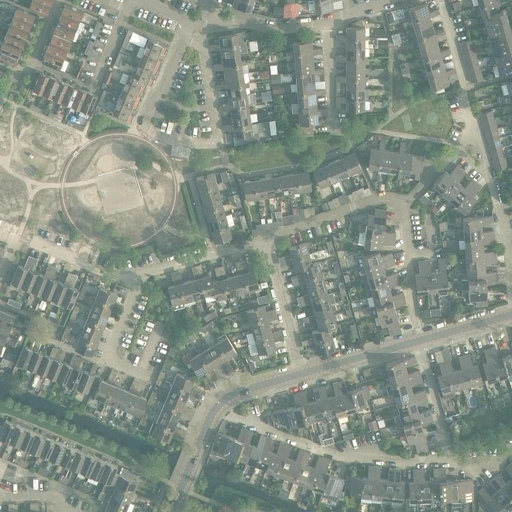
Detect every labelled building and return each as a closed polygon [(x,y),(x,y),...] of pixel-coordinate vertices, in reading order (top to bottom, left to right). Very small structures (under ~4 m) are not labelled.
[(49,7),(32,0),(30,0),(27,8),(45,16),(49,7)] [(253,0),(233,0),(232,6),(250,10),(252,2),(256,3),(256,1),(253,0)] [(331,0),(315,0),(310,1),(310,3),(314,2),(315,11),(333,9),(332,0),(331,0)] [(456,1),(452,2),(454,12),(462,10),(459,0),(456,1)] [(482,16),(483,15),(499,11),(499,10),(497,3),(497,0),(479,5),(482,16)] [(295,3),(286,5),(287,17),(296,16),(295,3)] [(429,14),(429,16),(434,15),(433,10),(428,11),(426,3),(403,10),(405,18),(407,18),(408,20),(429,14)] [(60,14),(79,21),(83,11),(65,4),(60,14)] [(275,6),(274,14),(282,15),(282,7),(275,6)] [(13,16),(30,24),(34,15),(16,7),(13,16)] [(483,15),(486,25),(508,19),(505,9),(499,10),(499,11),(483,15)] [(60,14),(56,23),(75,31),(79,21),(60,14)] [(429,14),(408,20),(408,22),(412,21),(414,28),(432,24),(429,16),(429,14)] [(9,24),(27,32),(30,24),(13,16),(9,24)] [(508,19),(486,25),(489,35),(511,29),(508,19)] [(56,23),(53,32),(71,40),(75,31),(56,23)] [(27,32),(9,24),(6,33),(23,40),(27,32)] [(432,24),(414,28),(417,36),(413,37),(413,39),(434,33),(435,36),(440,34),(438,30),(434,31),(432,24)] [(346,38),(368,38),(368,36),(364,36),(364,27),(346,27),(346,35),(346,38)] [(511,33),(511,29),(489,35),(491,45),(511,39),(511,33)] [(53,32),(49,42),(67,49),(71,40),(53,32)] [(220,46),(241,42),(241,40),(237,41),(236,32),(218,35),(219,43),(220,46)] [(2,41),(20,49),(23,40),(6,33),(2,41)] [(434,33),(413,39),(414,41),(418,40),(420,48),(437,43),(435,36),(434,33)] [(346,48),(364,48),(364,40),(368,40),(368,38),(346,38),(346,35),(341,35),(341,40),(346,40),(346,48)] [(143,47),(164,56),(166,52),(164,51),(166,45),(148,38),(145,46),(143,46),(143,47)] [(511,39),(491,45),(494,55),(511,49),(511,39)] [(312,51),(312,53),(317,53),(316,48),(312,49),(311,40),(293,41),(294,50),(290,51),(290,52),(312,51)] [(471,40),(460,43),(461,49),(473,45),(471,40)] [(0,46),(0,49),(19,58),(20,54),(18,53),(20,49),(2,41),(0,46)] [(47,46),(45,51),(63,59),(67,49),(49,42),(47,46)] [(221,56),(239,53),(238,45),(241,44),(241,42),(220,46),(219,43),(214,44),(215,49),(220,48),(221,56)] [(437,43),(420,48),(422,56),(418,57),(419,59),(440,53),(441,55),(445,54),(444,49),(439,51),(437,43)] [(473,45),(461,49),(463,54),(474,51),(473,45)] [(140,57),(158,65),(160,60),(162,61),(164,56),(143,47),(142,48),(144,49),(140,57)] [(346,58),(368,58),(368,56),(364,56),(364,48),(346,48),(346,56),(346,58)] [(19,58),(0,49),(0,60),(13,66),(15,61),(17,62),(19,58)] [(497,64),(511,60),(511,49),(494,55),(497,64)] [(45,51),(43,56),(41,61),(59,69),(63,59),(45,51)] [(312,51),(290,52),(290,55),(294,55),(295,62),(313,61),(312,53),(312,51)] [(476,57),(474,51),(463,54),(465,60),(476,57)] [(223,66),(245,62),(244,60),(240,61),(239,53),(221,56),(223,63),(223,66)] [(440,53),(419,59),(419,61),(423,60),(425,68),(443,63),(441,55),(440,53)] [(346,68),(364,68),(364,60),(368,60),(368,58),(346,58),(346,56),(341,56),(341,61),(346,61),(346,68)] [(135,66),(157,75),(159,70),(156,69),(158,65),(140,57),(137,65),(135,64),(135,66)] [(478,62),(476,57),(465,60),(466,66),(478,62)] [(511,60),(497,64),(500,75),(511,71),(511,60)] [(313,61),(295,62),(295,71),(291,71),(292,73),(313,71),(314,74),(318,73),(318,68),(313,68),(313,61)] [(225,76),(242,73),(241,65),(245,64),(245,62),(223,66),(223,63),(218,64),(219,69),(223,68),(225,76)] [(478,62),(466,66),(468,71),(479,68),(478,62)] [(443,63),(425,68),(428,76),(424,77),(424,79),(446,73),(446,75),(451,74),(450,69),(445,70),(443,63)] [(157,75),(135,66),(134,67),(136,68),(133,75),(132,76),(146,82),(150,84),(152,79),(155,80),(157,75)] [(346,79),(368,79),(368,77),(364,77),(364,68),(346,68),(346,76),(346,79)] [(481,74),(479,68),(468,71),(469,77),(481,74)] [(42,94),(49,76),(39,71),(32,90),(42,94)] [(313,71),(292,73),(292,75),(295,75),(296,83),(314,81),(314,74),(313,71)] [(128,73),(124,84),(144,92),(146,87),(144,86),(146,82),(132,76),(133,75),(128,73)] [(226,86),(248,83),(248,81),(244,82),(242,73),(225,76),(226,84),(226,86)] [(446,73),(424,79),(425,81),(429,80),(431,88),(448,83),(446,75),(446,73)] [(482,79),(481,74),(469,77),(471,82),(482,79)] [(49,76),(42,94),(51,98),(59,79),(49,76)] [(110,78),(105,76),(103,82),(112,86),(114,80),(110,78)] [(346,89),(364,89),(364,80),(368,80),(368,79),(346,79),(346,76),(341,76),(341,81),(346,81),(346,89)] [(59,79),(51,98),(61,102),(68,83),(59,79)] [(314,81),(296,83),(297,91),(293,91),(293,93),(315,91),(315,94),(320,94),(319,88),(315,89),(314,81)] [(68,83),(61,102),(70,105),(77,87),(68,83)] [(228,96),(246,94),(245,88),(249,88),(248,83),(226,86),(226,84),(221,85),(222,90),(227,89),(228,96)] [(120,93),(138,100),(140,96),(142,97),(144,92),(124,84),(120,93)] [(77,87),(70,105),(80,109),(87,91),(77,87)] [(346,99),(368,99),(368,97),(364,97),(364,89),(346,89),(346,97),(346,99)] [(87,91),(80,109),(90,114),(97,95),(87,91)] [(315,91),(293,93),(293,95),(297,95),(298,103),(316,102),(315,94),(315,91)] [(114,102),(136,111),(138,106),(136,105),(138,100),(120,93),(117,101),(115,101),(114,102)] [(230,107),(251,103),(251,101),(247,102),(246,94),(228,96),(229,104),(230,107)] [(341,97),(341,101),(346,101),(346,110),(364,110),(364,101),(368,101),(368,99),(346,99),(346,97),(341,97)] [(136,111),(114,102),(114,103),(115,104),(112,113),(130,120),(132,115),(134,116),(136,111)] [(316,102),(298,103),(298,111),(295,112),(295,114),(316,112),(316,115),(321,114),(321,109),(316,109),(316,102)] [(230,109),(231,117),(249,114),(254,113),(254,111),(249,112),(248,106),(252,105),(251,103),(230,107),(229,104),(225,105),(225,110),(230,109)] [(480,113),(480,114),(481,119),(493,116),(491,110),(480,113)] [(316,112),(295,114),(295,116),(299,115),(299,123),(296,124),(297,131),(313,130),(312,123),(317,123),(316,115),(316,112)] [(233,127),(255,123),(254,121),(250,122),(249,114),(231,117),(233,124),(233,127)] [(495,122),(493,116),(481,119),(483,125),(495,122)] [(496,127),(495,122),(483,125),(485,130),(496,127)] [(233,127),(233,124),(228,125),(229,130),(234,129),(235,137),(252,135),(251,126),(255,125),(255,123),(233,127)] [(498,128),(501,135),(508,132),(505,125),(498,128)] [(498,133),(496,127),(485,130),(486,136),(498,133)] [(499,139),(498,133),(486,136),(488,142),(499,139)] [(499,139),(488,142),(489,148),(501,144),(499,139)] [(502,150),(501,144),(489,148),(491,153),(502,150)] [(368,166),(378,168),(381,150),(384,150),(384,147),(379,146),(379,149),(370,148),(370,154),(362,153),(360,154),(360,153),(359,153),(365,167),(366,167),(368,166)] [(391,151),(389,169),(399,171),(401,153),(404,153),(404,150),(399,149),(399,153),(391,151)] [(378,168),(389,169),(391,151),(384,150),(381,150),(378,168)] [(504,156),(502,150),(491,153),(492,159),(504,156)] [(343,157),(350,174),(357,171),(358,173),(361,171),(361,169),(354,153),(343,157)] [(401,153),(399,171),(409,172),(410,166),(411,160),(423,162),(424,156),(404,153),(401,153)] [(504,156),(492,159),(494,165),(506,161),(504,156)] [(344,177),(350,174),(343,157),(333,161),(341,180),(345,178),(344,177)] [(323,166),(331,182),(337,179),(338,181),(341,180),(333,161),(323,166)] [(494,165),(496,170),(507,167),(506,161),(494,165)] [(433,184),(441,191),(461,169),(457,165),(449,173),(445,170),(433,184)] [(331,182),(323,166),(313,170),(320,187),(321,189),(325,187),(324,185),(331,182)] [(441,191),(449,198),(461,184),(458,181),(466,173),(461,169),(441,191)] [(297,173),(300,191),(307,190),(307,192),(311,191),(311,189),(308,171),(297,173)] [(199,189),(217,184),(214,173),(196,178),(199,189)] [(286,175),(289,195),(293,194),(293,192),(300,191),(297,173),(286,175)] [(275,175),(278,194),(286,193),(286,195),(289,195),(286,175),(280,176),(279,174),(275,175)] [(265,178),(268,198),(272,197),(271,195),(278,194),(275,175),(271,175),(271,177),(265,178)] [(254,180),(257,198),(264,197),(265,199),(268,198),(265,178),(254,180)] [(449,198),(456,205),(476,182),(472,178),(464,187),(461,184),(449,198)] [(257,198),(254,180),(243,182),(246,199),(247,202),(250,201),(250,199),(257,198)] [(476,182),(456,205),(464,212),(476,198),(473,195),(481,186),(476,182)] [(217,184),(199,189),(202,200),(219,195),(217,184)] [(219,195),(202,200),(205,210),(222,205),(219,195)] [(424,195),(419,200),(426,206),(430,201),(424,195)] [(432,204),(429,208),(435,213),(438,209),(432,204)] [(222,205),(205,210),(208,220),(225,215),(222,205)] [(368,214),(367,224),(384,227),(387,210),(375,209),(374,214),(368,214)] [(225,215),(208,220),(211,231),(228,226),(225,215)] [(282,216),(283,225),(289,224),(289,222),(294,221),(293,215),(282,216)] [(463,229),(481,227),(481,223),(493,222),(492,215),(462,218),(463,229)] [(272,222),(273,229),(278,228),(278,226),(283,225),(282,216),(276,217),(276,221),(272,222)] [(273,229),(272,222),(261,224),(263,233),(269,232),(268,230),(273,229)] [(251,230),(252,236),(252,237),(258,236),(257,234),(263,233),(261,224),(255,225),(256,229),(251,230)] [(367,224),(365,235),(395,239),(396,233),(384,231),(384,227),(367,224)] [(228,226),(211,231),(214,242),(231,237),(228,226)] [(481,227),(463,229),(464,239),(494,236),(493,230),(482,231),(481,227)] [(357,244),(364,245),(382,248),(382,243),(394,245),(395,239),(365,235),(359,234),(357,244)] [(494,236),(464,239),(465,249),(483,248),(483,243),(494,242),(494,236)] [(287,260),(309,254),(306,243),(288,248),(290,254),(285,255),(287,260)] [(483,248),(465,249),(466,259),(496,257),(495,251),(483,252),(483,248)] [(359,268),(364,266),(393,258),(391,252),(380,256),(379,251),(361,256),(362,256),(356,258),(359,268)] [(309,254),(287,260),(288,265),(293,263),(294,270),(301,268),(301,267),(312,264),(309,254)] [(496,257),(466,259),(467,269),(485,268),(484,264),(496,263),(496,257)] [(393,258),(364,266),(367,276),(384,271),(383,268),(395,264),(393,258)] [(435,271),(437,289),(438,295),(449,294),(444,258),(438,259),(439,271),(435,271)] [(427,290),(423,260),(418,261),(419,273),(414,274),(417,292),(427,290)] [(423,260),(427,290),(437,289),(435,271),(431,272),(429,260),(423,260)] [(301,267),(301,268),(303,273),(298,274),(300,279),(322,273),(319,262),(312,264),(301,267)] [(11,282),(9,287),(19,291),(21,286),(30,265),(26,263),(24,267),(18,265),(11,281),(11,282)] [(38,273),(31,290),(41,294),(53,265),(49,264),(44,276),(38,273)] [(204,295),(214,293),(215,292),(212,282),(210,275),(204,277),(200,264),(196,265),(204,295)] [(30,265),(21,286),(31,290),(38,273),(32,271),(34,266),(30,265)] [(51,298),(58,281),(52,279),(57,267),(53,265),(41,294),(51,298)] [(189,281),(194,298),(204,295),(196,265),(191,267),(193,275),(195,279),(189,281)] [(242,269),(248,291),(259,288),(254,270),(248,272),(246,267),(242,269)] [(485,268),(467,269),(467,279),(497,277),(497,271),(485,272),(485,268)] [(233,276),(237,293),(248,291),(242,269),(237,270),(238,275),(233,276)] [(175,271),(183,301),(194,298),(189,281),(183,283),(182,278),(180,270),(175,271)] [(168,287),(172,304),(170,305),(172,310),(185,307),(183,301),(175,271),(170,273),(174,285),(168,287)] [(384,271),(367,276),(370,286),(399,278),(397,272),(386,276),(384,271)] [(58,281),(51,298),(50,302),(59,306),(61,302),(73,274),(69,272),(64,284),(58,281)] [(221,274),(227,296),(237,293),(233,276),(227,278),(225,273),(221,274)] [(322,273),(300,279),(301,284),(306,282),(307,288),(325,283),(322,273)] [(73,274),(61,302),(72,307),(78,290),(72,287),(77,276),(73,274)] [(215,292),(214,293),(216,299),(227,296),(221,274),(216,276),(218,280),(212,282),(215,292)] [(462,290),(468,290),(486,288),(486,284),(498,283),(497,277),(467,279),(467,280),(461,281),(462,290)] [(399,278),(370,286),(373,296),(390,291),(389,287),(400,284),(399,278)] [(325,283),(307,288),(309,294),(304,295),(305,300),(327,294),(325,283)] [(100,287),(96,298),(114,305),(115,302),(114,301),(116,294),(100,287)] [(475,300),(476,306),(488,305),(486,288),(468,290),(469,300),(475,300)] [(390,291),(373,296),(375,305),(369,307),(369,308),(404,298),(403,292),(391,295),(390,291)] [(311,303),(313,309),(330,304),(335,303),(332,292),(327,294),(305,300),(307,304),(311,303)] [(91,308),(108,315),(110,309),(112,309),(114,305),(96,298),(91,308)] [(404,298),(369,308),(372,317),(395,311),(394,307),(406,303),(404,298)] [(330,304),(313,309),(315,315),(310,316),(311,321),(333,314),(330,304)] [(247,312),(249,321),(276,314),(275,309),(265,312),(264,305),(246,310),(244,311),(245,313),(247,312)] [(0,321),(10,325),(14,315),(0,308),(0,321)] [(108,315),(91,308),(87,318),(106,325),(107,322),(106,321),(108,315)] [(395,311),(372,317),(372,318),(378,316),(381,326),(387,324),(390,336),(402,332),(398,321),(395,311)] [(250,331),(250,332),(270,327),(268,321),(278,318),(276,314),(249,321),(252,330),(250,331)] [(333,314),(311,321),(312,325),(317,324),(319,329),(319,330),(329,327),(336,325),(333,314)] [(83,328),(100,335),(102,329),(104,329),(106,325),(87,318),(83,328)] [(0,332),(6,335),(10,325),(0,321),(0,332)] [(203,332),(209,329),(206,324),(200,328),(203,332)] [(253,333),(255,342),(282,334),(281,330),(271,332),(270,327),(250,332),(251,334),(253,333)] [(319,330),(319,329),(312,331),(314,338),(309,339),(310,344),(332,337),(329,327),(319,330)] [(100,335),(83,328),(79,338),(97,345),(99,341),(97,341),(100,335)] [(282,334),(255,342),(258,351),(256,351),(256,353),(258,353),(265,351),(274,349),(276,348),(274,342),(284,339),(282,334)] [(190,340),(188,336),(182,339),(178,341),(181,346),(184,344),(190,340)] [(217,343),(229,362),(233,360),(230,355),(236,352),(227,337),(217,343)] [(332,337),(310,344),(311,348),(316,347),(318,353),(335,348),(332,337)] [(92,355),(94,349),(96,349),(97,345),(79,338),(75,348),(92,355)] [(23,345),(16,362),(17,362),(16,364),(17,365),(18,363),(27,366),(37,340),(33,339),(29,348),(23,345)] [(34,372),(36,372),(44,354),(38,351),(42,342),(37,340),(27,366),(35,370),(34,372)] [(208,348),(217,364),(222,360),(225,365),(229,362),(217,343),(208,348)] [(38,371),(47,375),(57,349),(53,347),(49,356),(44,354),(36,372),(37,373),(38,371)] [(507,374),(509,381),(502,357),(498,358),(495,347),(489,348),(497,377),(507,374)] [(217,364),(208,348),(199,354),(210,373),(214,371),(212,367),(217,364)] [(497,377),(489,348),(483,350),(487,361),(482,363),(487,380),(497,377)] [(54,380),(56,381),(63,362),(58,360),(62,351),(57,349),(47,375),(55,378),(54,380)] [(274,349),(265,351),(267,357),(275,354),(274,349)] [(195,374),(197,373),(198,375),(204,372),(206,376),(210,373),(199,354),(192,357),(190,353),(182,358),(186,365),(190,362),(195,369),(192,370),(195,374)] [(464,355),(472,384),(482,381),(477,364),(473,365),(470,354),(464,355)] [(511,354),(502,357),(509,381),(511,380),(511,354)] [(63,362),(56,381),(57,381),(58,379),(67,383),(77,357),(73,355),(69,364),(63,362)] [(462,387),(472,384),(464,355),(458,357),(461,369),(457,370),(462,387)] [(389,374),(406,369),(405,365),(416,362),(414,356),(386,364),(389,374)] [(76,389),(83,370),(78,368),(82,359),(77,357),(67,383),(75,386),(74,388),(76,389)] [(444,361),(452,390),(462,387),(457,370),(453,371),(450,359),(444,361)] [(454,396),(452,390),(444,361),(438,362),(442,374),(437,375),(444,399),(454,396)] [(83,370),(76,389),(77,389),(78,388),(87,391),(98,366),(93,364),(89,373),(83,370)] [(406,369),(389,374),(391,384),(420,376),(419,370),(407,373),(406,369)] [(105,403),(118,372),(112,370),(107,383),(101,380),(94,397),(104,401),(103,403),(105,403)] [(118,372),(105,403),(106,404),(107,402),(117,406),(124,389),(118,387),(124,374),(118,372)] [(173,383),(194,392),(195,388),(191,386),(193,380),(177,373),(173,383)] [(420,376),(391,384),(394,394),(412,389),(410,385),(422,382),(420,376)] [(124,389),(117,406),(126,410),(126,412),(127,412),(140,381),(134,379),(129,392),(124,389)] [(338,382),(346,411),(356,408),(351,391),(347,392),(344,380),(338,382)] [(140,381),(127,412),(128,413),(129,411),(139,415),(146,399),(141,397),(146,384),(140,381)] [(331,396),(336,414),(338,418),(347,416),(346,411),(338,382),(332,384),(335,395),(331,396)] [(168,393),(185,400),(187,395),(192,396),(194,392),(173,383),(168,393)] [(319,387),(326,416),(336,414),(331,396),(328,397),(324,386),(319,387)] [(351,391),(356,408),(366,406),(365,400),(370,398),(367,386),(351,391)] [(312,402),(317,419),(326,416),(319,387),(313,389),(316,401),(312,402)] [(412,389),(394,394),(397,404),(426,396),(424,390),(413,393),(412,389)] [(299,393),(307,422),(317,419),(312,402),(308,403),(305,391),(299,393)] [(164,403),(193,415),(194,412),(195,411),(183,406),(185,400),(168,393),(164,403)] [(292,407),(297,425),(307,422),(299,393),(293,395),(296,406),(292,407)] [(426,396),(397,404),(400,413),(417,409),(416,405),(427,401),(426,396)] [(496,399),(491,401),(493,410),(499,408),(496,399)] [(164,403),(160,413),(177,420),(179,414),(191,419),(193,415),(164,403)] [(297,425),(292,407),(270,413),(272,419),(283,416),(286,427),(297,425)] [(417,409),(400,413),(402,423),(431,415),(430,409),(418,413),(417,409)] [(156,423),(177,432),(179,427),(174,426),(177,420),(160,413),(156,423)] [(431,415),(402,423),(405,433),(422,428),(421,424),(433,421),(431,415)] [(5,419),(0,431),(0,441),(1,438),(8,441),(16,424),(18,421),(12,418),(10,421),(5,419)] [(376,421),(369,423),(371,431),(378,429),(376,421)] [(8,441),(6,444),(10,445),(11,442),(18,445),(27,425),(21,422),(20,425),(16,424),(8,441)] [(177,432),(156,423),(152,433),(168,440),(171,434),(175,436),(177,432)] [(27,425),(18,445),(25,448),(24,451),(27,452),(36,432),(31,430),(33,427),(27,425)] [(236,458),(247,430),(241,428),(237,439),(233,438),(227,455),(236,458)] [(408,443),(413,442),(425,439),(422,428),(405,433),(408,443)] [(36,432),(27,452),(30,454),(31,451),(38,453),(47,433),(41,430),(40,434),(36,432)] [(247,430),(236,458),(246,462),(252,445),(248,444),(252,432),(247,430)] [(217,432),(210,453),(225,458),(227,455),(233,438),(217,432)] [(47,433),(38,453),(45,456),(44,459),(47,461),(56,440),(51,438),(53,435),(47,433)] [(256,465),(256,464),(266,437),(260,435),(256,446),(252,445),(246,462),(256,465)] [(321,436),(316,438),(317,444),(324,446),(321,436)] [(256,464),(256,465),(265,469),(271,452),(267,451),(271,439),(266,437),(256,464)] [(333,437),(323,440),(324,445),(334,443),(333,437)] [(56,440),(47,461),(50,462),(51,459),(59,462),(67,441),(61,439),(60,442),(56,440)] [(413,442),(417,453),(428,450),(425,439),(413,442)] [(67,469),(69,464),(76,449),(72,447),(73,444),(67,441),(59,462),(66,465),(64,468),(67,469)] [(271,452),(265,469),(275,473),(285,444),(280,442),(275,454),(271,452)] [(285,444),(275,473),(285,476),(291,460),(287,458),(291,446),(285,444)] [(69,464),(67,469),(71,470),(72,467),(79,470),(87,450),(82,447),(80,451),(76,449),(69,464)] [(291,460),(285,476),(294,480),(304,452),(299,449),(294,461),(291,460)] [(87,450),(79,470),(86,473),(84,476),(87,477),(96,457),(92,455),(93,452),(87,450)] [(304,452),(294,480),(304,483),(310,467),(306,465),(310,454),(304,452)] [(96,457),(87,477),(91,479),(92,475),(99,478),(108,458),(102,455),(100,459),(96,457)] [(310,467),(304,483),(313,487),(324,459),(318,457),(314,468),(310,467)] [(108,458),(99,478),(105,481),(104,484),(108,486),(117,465),(112,463),(113,460),(108,458)] [(324,459),(313,487),(323,490),(329,474),(325,472),(329,461),(324,459)] [(363,477),(361,495),(371,497),(374,467),(368,466),(367,478),(363,477)] [(374,467),(371,497),(381,498),(383,479),(379,479),(380,467),(374,467)] [(383,479),(381,498),(391,499),(395,469),(389,468),(387,480),(383,479)] [(395,469),(391,499),(402,500),(404,482),(399,481),(401,470),(395,469)] [(429,481),(430,500),(440,499),(439,469),(433,469),(433,481),(429,481)] [(439,469),(440,499),(450,499),(449,481),(445,481),(445,469),(439,469)] [(420,500),(418,470),(412,470),(413,482),(408,482),(409,500),(420,500)] [(418,470),(420,500),(430,500),(429,481),(425,481),(424,470),(418,470)] [(494,477),(511,498),(511,482),(509,480),(506,483),(498,473),(494,477)] [(115,484),(133,492),(137,481),(120,474),(115,484)] [(329,474),(323,490),(333,494),(335,489),(341,491),(345,480),(329,474)] [(361,495),(363,477),(346,475),(345,487),(351,488),(350,494),(361,495)] [(494,493),(509,511),(511,509),(511,498),(494,477),(489,481),(497,490),(494,493)] [(449,481),(450,499),(450,503),(461,502),(461,498),(460,480),(449,481)] [(461,498),(461,502),(473,502),(472,480),(460,480),(461,498)] [(111,494),(128,502),(133,492),(115,484),(111,494)] [(508,511),(509,511),(494,493),(491,496),(483,487),(478,491),(492,508),(488,511),(489,511),(508,511)] [(153,491),(150,498),(156,500),(159,493),(153,491)] [(111,494),(107,504),(124,511),(131,511),(134,505),(128,502),(111,494)] [(145,509),(152,511),(156,502),(150,499),(148,505),(147,505),(145,509)]
